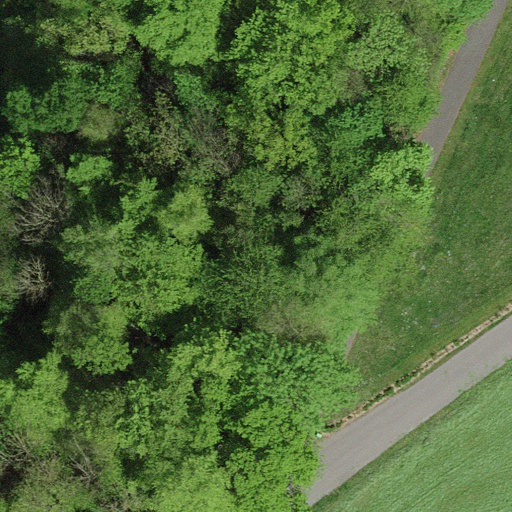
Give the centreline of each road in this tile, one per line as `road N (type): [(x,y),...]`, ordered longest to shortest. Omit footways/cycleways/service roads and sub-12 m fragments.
road 1 (residential): [(261,511),(505,0)]
road 2 (residential): [(289,511),(511,338)]
